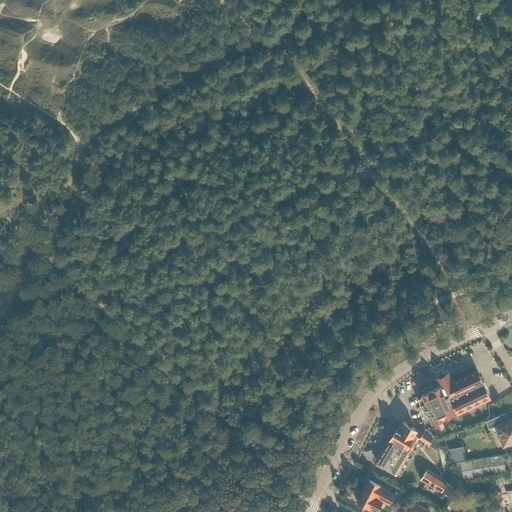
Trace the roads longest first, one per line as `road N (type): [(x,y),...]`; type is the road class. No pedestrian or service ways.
road 1 (tertiary): [(306,511),(374,388),(484,328)]
road 2 (track): [(34,258),(53,228),(80,144)]
